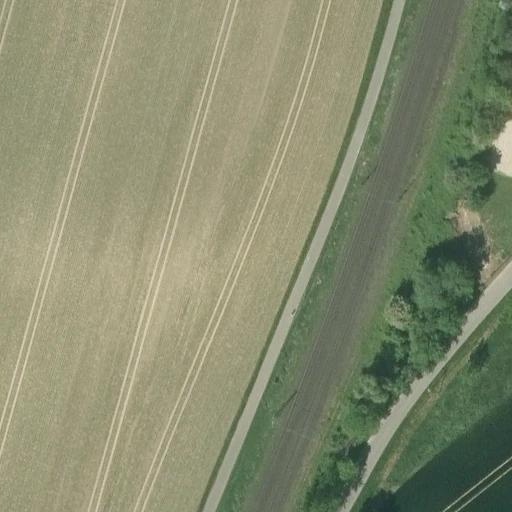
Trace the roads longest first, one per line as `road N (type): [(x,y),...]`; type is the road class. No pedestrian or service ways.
road 1 (track): [(208,511),(378,80),(400,0)]
road 2 (unclassified): [(336,511),(379,430),(511,269)]
